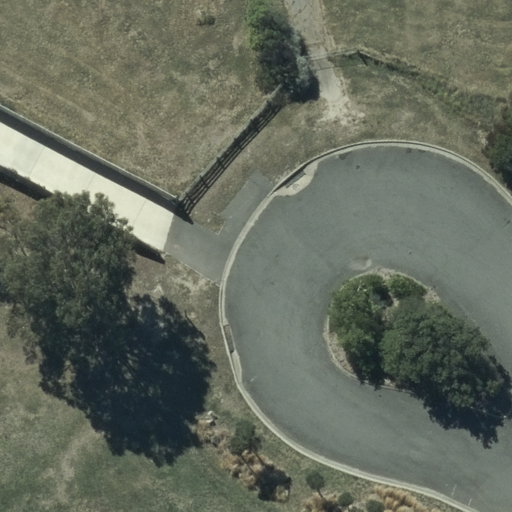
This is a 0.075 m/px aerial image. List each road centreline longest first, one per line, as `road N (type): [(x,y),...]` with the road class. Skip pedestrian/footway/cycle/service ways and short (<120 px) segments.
road 1 (track): [(360,193),(309,0)]
road 2 (residential): [(373,313),(457,352),(511,401)]
